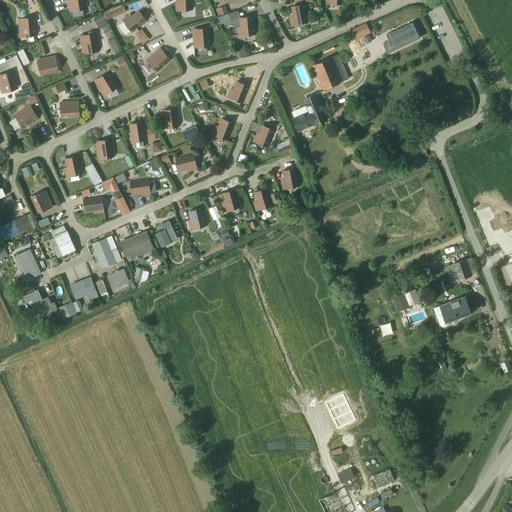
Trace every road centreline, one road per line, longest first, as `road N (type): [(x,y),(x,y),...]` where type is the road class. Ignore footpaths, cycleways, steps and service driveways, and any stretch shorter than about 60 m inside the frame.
road 1 (residential): [(511,337),(438,147),(447,133),(480,117),(483,103),(432,0)]
road 2 (residential): [(82,235),(220,175),(271,56)]
